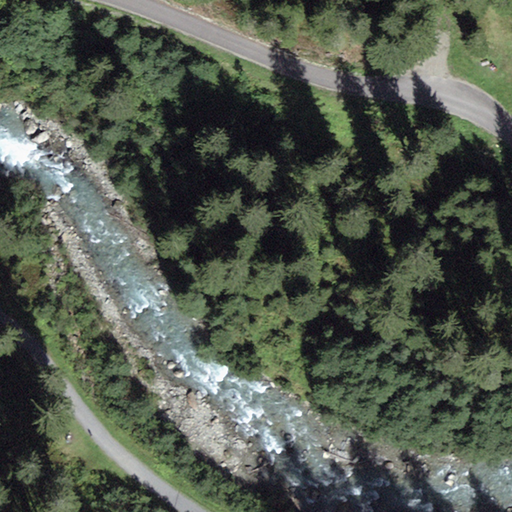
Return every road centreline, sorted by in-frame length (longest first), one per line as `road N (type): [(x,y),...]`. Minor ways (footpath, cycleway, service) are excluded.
road 1 (unclassified): [(122,0),(291,70),(452,90),(511,129)]
road 2 (track): [(0,314),(118,444),(203,511)]
